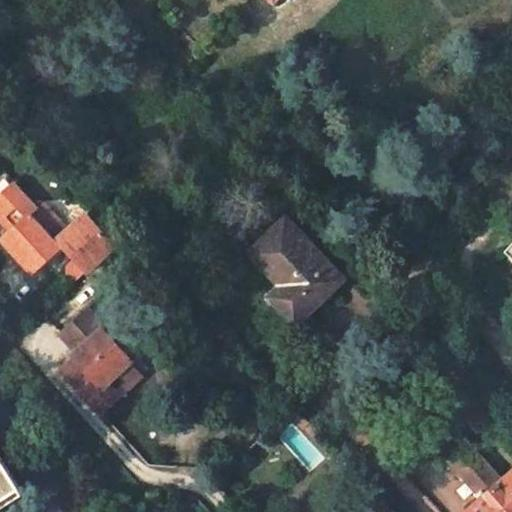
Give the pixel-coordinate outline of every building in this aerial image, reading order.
[(60,243),(36,217),(42,210),(19,185),(0,201),(0,212),(16,230),(6,240),(36,275),(65,248),(60,243)] [(88,273),(116,248),(88,216),(60,243),(65,248),(78,263),(88,273)] [(287,217),(250,251),(281,285),(270,295),(291,318),(294,315),(299,320),(320,301),(319,300),(343,277),(287,217)] [(75,285),(88,273),(78,263),(72,269),(71,282),(75,285)] [(111,383),(133,363),(105,331),(107,329),(90,311),(63,336),(80,355),(77,358),(78,360),(66,372),(103,415),(115,404),(111,383)] [(115,404),(147,377),(133,363),(111,383),(115,404)] [(468,379),(447,397),(457,408),(477,390),(468,379)] [(477,390),(457,408),(476,429),(479,430),(499,413),(477,390)] [(295,405),(289,411),(320,443),(326,437),(295,405)] [(466,438),(445,456),(481,498),(502,480),(466,438)] [(0,500),(21,487),(0,454),(0,500)] [(481,498),(467,510),(468,511),(511,511),(511,470),(502,480),(481,498)] [(394,511),(367,483),(336,511),(394,511)]
